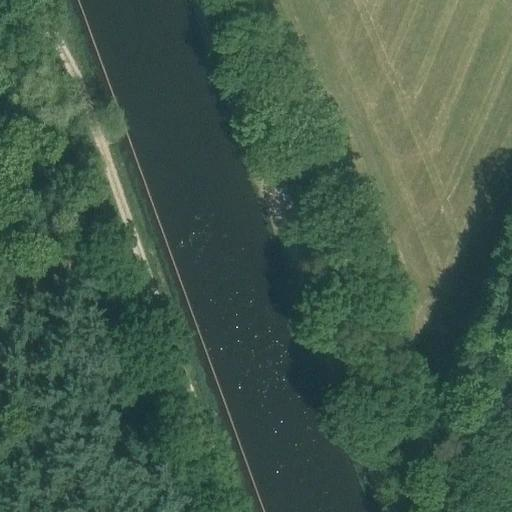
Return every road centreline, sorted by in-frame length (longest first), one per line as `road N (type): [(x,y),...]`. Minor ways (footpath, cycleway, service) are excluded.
road 1 (track): [(201,0),(393,511)]
road 2 (track): [(36,0),(225,511)]
